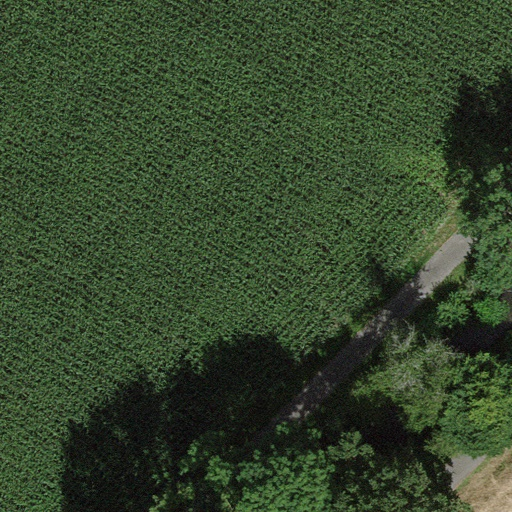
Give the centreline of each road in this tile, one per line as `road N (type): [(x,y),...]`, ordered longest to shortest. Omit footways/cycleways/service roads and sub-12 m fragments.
road 1 (track): [(511,183),(199,511)]
road 2 (track): [(511,403),(404,511)]
